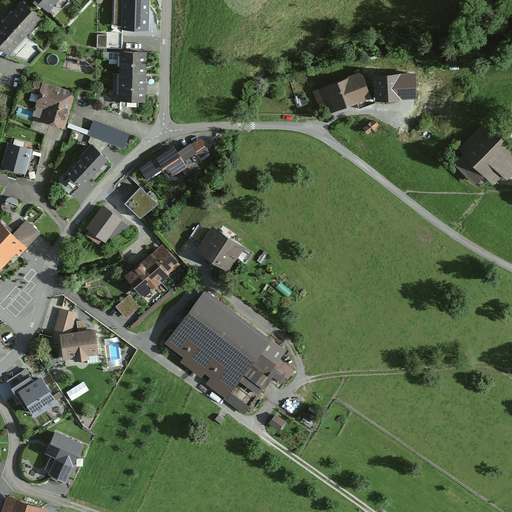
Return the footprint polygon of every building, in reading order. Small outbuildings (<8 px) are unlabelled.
[(23,33),(39,16),(22,0),(21,0),(6,17),(23,33)] [(150,0),(113,0),(114,24),(150,25),(150,0)] [(0,43),(7,51),(23,33),(6,17),(0,23),(0,43)] [(123,47),(123,35),(99,34),(98,47),(123,47)] [(144,75),(145,51),(123,50),(122,74),(144,75)] [(143,98),(144,75),(122,74),(121,97),(143,98)] [(367,96),(358,74),(311,92),(320,114),(367,96)] [(73,92),(36,81),(33,91),(40,93),(37,103),(48,106),(45,118),(64,124),(73,92)] [(126,133),(93,121),(88,134),(122,146),(126,133)] [(375,121),(365,129),(369,134),(372,132),(373,134),(377,131),(376,130),(379,127),(375,121)] [(511,167),(511,150),(484,123),(456,151),(485,180),(494,171),(501,178),(511,167)] [(201,138),(191,145),(200,159),(210,152),(201,138)] [(30,148),(11,143),(5,167),(23,172),(30,148)] [(71,191),(102,157),(89,145),(58,179),(71,191)] [(173,147),(140,167),(146,177),(162,167),(167,176),(185,165),(173,147)] [(157,202),(140,186),(125,201),(142,217),(157,202)] [(123,219),(107,208),(93,229),(109,240),(123,219)] [(0,269),(36,232),(25,221),(11,235),(0,224),(0,269)] [(240,245),(214,228),(200,249),(227,266),(240,245)] [(176,266),(158,246),(118,279),(136,300),(176,266)] [(263,342),(199,295),(163,343),(227,390),(263,342)] [(56,359),(93,352),(89,331),(70,334),(76,312),(60,307),(52,338),(56,359)] [(55,398),(41,375),(33,380),(27,371),(11,381),(27,406),(31,404),(36,411),(55,398)] [(276,414),(271,424),(282,430),(287,421),(276,414)] [(77,443),(53,432),(42,457),(48,460),(40,478),(58,486),(77,443)] [(42,511),(44,509),(9,498),(4,511),(42,511)]
